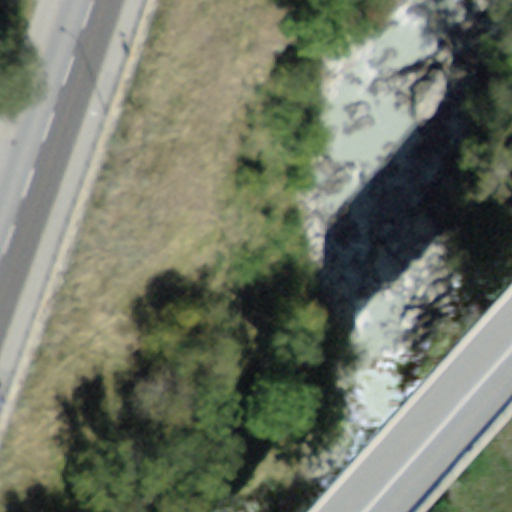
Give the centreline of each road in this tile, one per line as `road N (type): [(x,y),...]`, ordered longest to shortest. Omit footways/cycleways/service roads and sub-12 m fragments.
road 1 (tertiary): [(86,0),(0,250)]
road 2 (primary): [(331,511),(511,320)]
